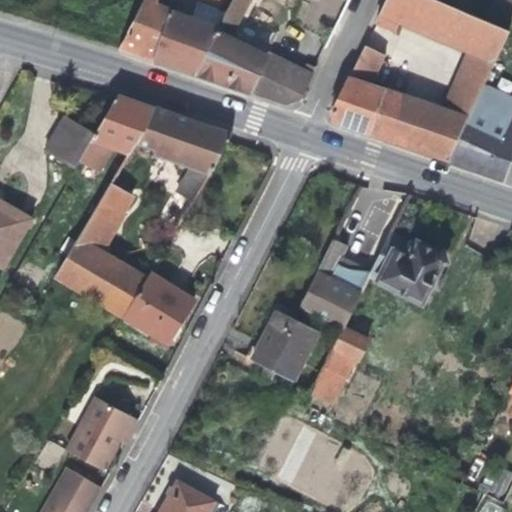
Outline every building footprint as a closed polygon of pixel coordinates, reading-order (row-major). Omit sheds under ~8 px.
[(143,0),(118,48),(154,61),(172,9),(156,3),(157,0),(143,0)] [(232,0),(226,12),(218,29),(231,36),(249,0),(232,0)] [(370,85),(348,78),(330,115),(334,122),(390,141),(448,161),(475,103),(510,31),(486,20),(437,0),(386,0),(375,23),(395,32),(399,22),(467,51),(442,110),(370,85)] [(511,25),(511,0),(495,0),(486,20),(510,31),(511,25)] [(192,16),(172,9),(154,61),(174,69),(194,75),(218,29),(226,12),(197,2),(192,16)] [(231,36),(218,29),(194,75),(233,87),(252,94),(268,55),(231,36)] [(364,45),(348,78),(370,85),(385,55),(364,45)] [(312,77),(268,55),(252,94),(287,105),(300,99),(312,77)] [(96,133),(92,139),(115,148),(129,153),(135,143),(154,107),(135,101),(117,95),(96,133)] [(511,157),(511,121),(475,103),(448,161),(477,170),(500,178),(506,174),(511,157)] [(193,167),(211,174),(228,141),(232,134),(191,120),(154,107),(135,143),(156,152),(156,153),(193,167)] [(92,139),(96,133),(65,116),(46,151),(76,168),(80,161),(92,139)] [(115,148),(92,139),(80,161),(100,173),(115,148)] [(194,203),(211,174),(193,167),(178,193),(194,203)] [(102,251),(134,198),(110,184),(56,276),(123,317),(147,279),(102,251)] [(0,266),(4,269),(33,219),(16,209),(18,204),(0,193),(0,266)] [(414,242),(392,231),(372,270),(369,277),(423,303),(432,285),(439,288),(445,276),(438,273),(443,263),(445,262),(446,260),(443,251),(441,250),(439,251),(426,245),(415,240),(414,242)] [(344,330),(344,329),(361,294),(331,279),(339,264),(343,256),(348,246),(333,239),(299,308),(341,328),(344,330)] [(343,256),(339,264),(348,269),(370,269),(349,259),(343,256)] [(348,269),(339,264),(331,279),(361,294),(369,277),(372,270),(370,269),(348,269)] [(195,301),(150,273),(147,279),(123,317),(168,344),(182,321),(195,301)] [(318,331),(276,311),(264,335),(252,360),(265,367),(262,372),(273,378),(276,372),(293,381),(318,331)] [(341,328),(308,394),(332,405),(355,360),(358,361),(368,340),(344,329),(344,330),(341,328)] [(138,421),(96,397),(67,451),(104,471),(116,450),(121,440),(126,443),(138,421)] [(66,467),(40,511),(87,511),(102,488),(66,467)] [(209,511),(213,505),(215,501),(177,480),(164,504),(159,511),(209,511)] [(501,511),(503,508),(486,500),(480,511),(501,511)]
